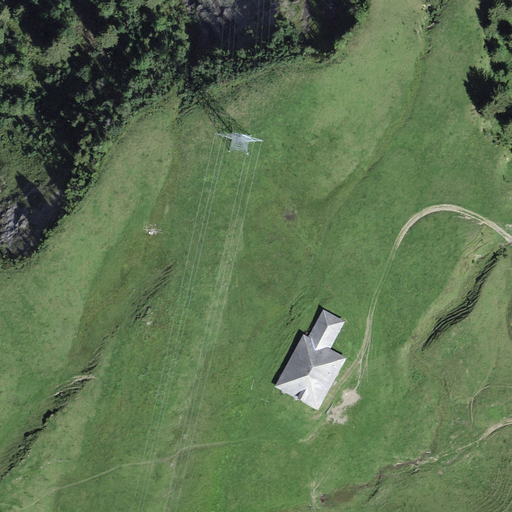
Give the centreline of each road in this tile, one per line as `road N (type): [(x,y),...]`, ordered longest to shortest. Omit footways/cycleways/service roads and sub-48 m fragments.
road 1 (track): [(511,238),(457,207),(417,216),(378,290),(365,349),(323,409)]
road 2 (track): [(323,409),(398,451),(446,453),(511,419)]
